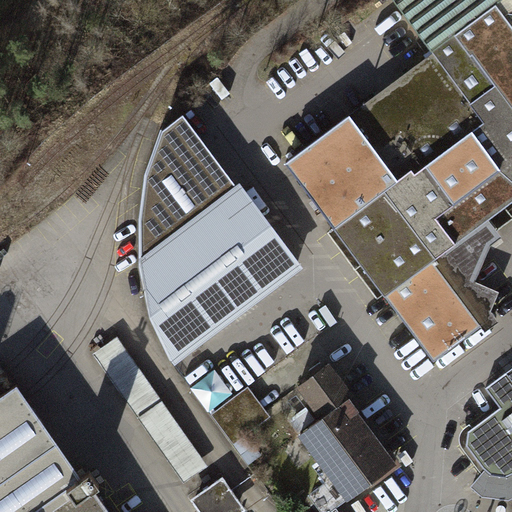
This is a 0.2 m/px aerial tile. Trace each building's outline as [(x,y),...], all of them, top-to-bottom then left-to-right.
[(511,10),(511,0),(400,0),(435,48),(283,158),(434,364),(483,329),(438,268),(511,214),(511,18),(508,13),(511,10)] [(302,263),(241,181),(143,253),(152,310),(173,361),(302,263)] [(187,480),(211,465),(125,332),(101,348),(187,480)] [(346,494),(392,461),(323,369),(297,388),(321,419),(301,434),(346,494)] [(511,374),(496,386),(508,407),(479,429),(478,444),(502,475),(511,475),(511,374)] [(236,438),(273,414),(253,384),(216,408),(236,438)] [(0,511),(99,511),(13,387),(0,396),(0,511)] [(229,473),(196,494),(207,511),(242,511),(250,507),(229,473)]
